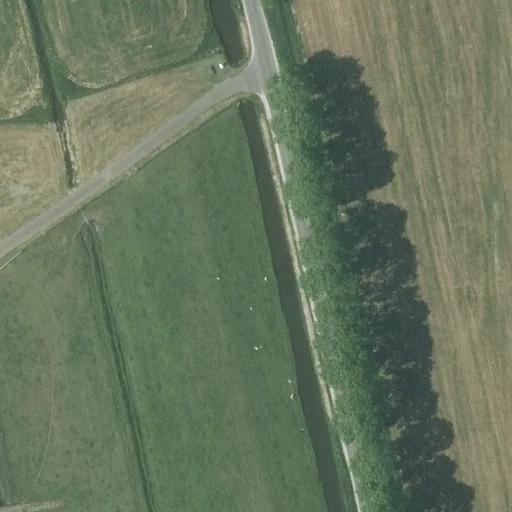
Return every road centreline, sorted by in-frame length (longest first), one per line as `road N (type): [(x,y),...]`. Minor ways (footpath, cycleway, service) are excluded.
road 1 (unclassified): [(370,511),(250,0)]
road 2 (track): [(124,511),(85,341),(62,301),(0,261)]
road 3 (track): [(133,0),(138,154)]
